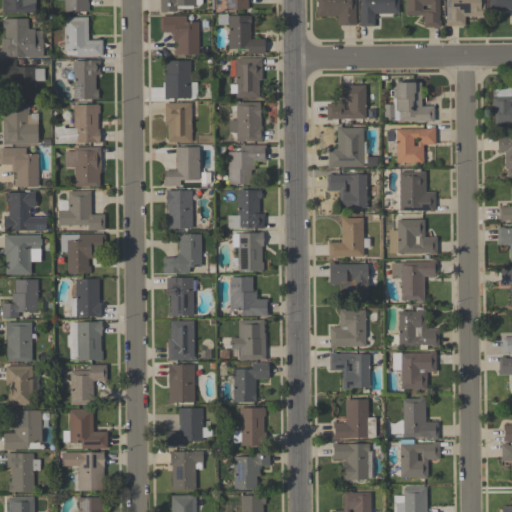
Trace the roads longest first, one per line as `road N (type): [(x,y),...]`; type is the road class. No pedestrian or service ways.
road 1 (residential): [(137,511),(127,0)]
road 2 (residential): [(299,511),(294,0)]
road 3 (residential): [(470,511),(467,58)]
road 4 (residential): [(511,57),(295,60)]
